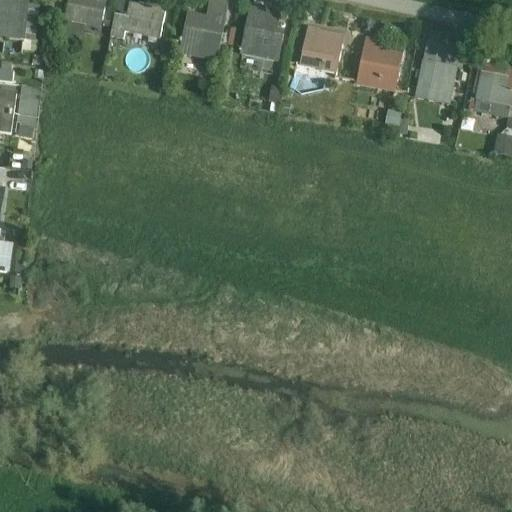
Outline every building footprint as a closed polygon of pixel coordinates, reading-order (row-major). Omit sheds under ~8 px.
[(30,3),(7,0),(1,0),(0,13),(0,33),(8,35),(8,41),(25,43),(30,3)] [(108,1),(105,0),(70,0),(66,21),(87,25),(88,18),(103,21),(102,28),(108,1)] [(129,0),(119,0),(117,13),(128,15),(131,0),(129,0)] [(182,54),(218,61),(229,4),(212,0),(208,20),(189,16),(182,54)] [(167,12),(130,5),(128,18),(125,32),(126,32),(145,36),(147,29),(162,32),(160,39),(161,39),(167,12)] [(281,14),(252,8),(248,28),(277,34),(281,14)] [(128,18),(116,16),(112,37),(125,40),(126,32),(125,32),(128,18)] [(277,34),(248,28),(243,55),(279,63),(284,35),(277,34)] [(320,32),(309,29),(308,30),(309,30),(305,50),(315,52),(317,41),(319,42),(320,32)] [(441,33),(431,31),(428,45),(438,47),(441,33)] [(305,50),(301,67),(338,74),(344,47),(319,42),(317,41),(315,52),(305,50)] [(379,43),(368,41),(366,51),(376,53),(377,53),(379,43)] [(376,53),(366,51),(364,62),(374,64),(376,53)] [(377,53),(376,53),(374,64),(364,62),(360,78),(383,83),(384,76),(397,78),(396,85),(397,85),(402,58),(377,53)] [(457,69),(425,63),(420,90),(441,94),(440,97),(442,97),(443,94),(451,96),(457,69)] [(15,73),(0,70),(0,82),(14,84),(15,73)] [(508,79),(484,74),(478,101),(500,106),(498,117),(508,118),(511,96),(511,93),(505,92),(508,79)] [(40,88),(22,86),(17,123),(22,124),(21,129),(34,131),(40,88)] [(17,95),(0,93),(0,133),(12,135),(17,95)] [(511,155),(511,120),(510,120),(508,135),(497,134),(496,154),(511,155)]
